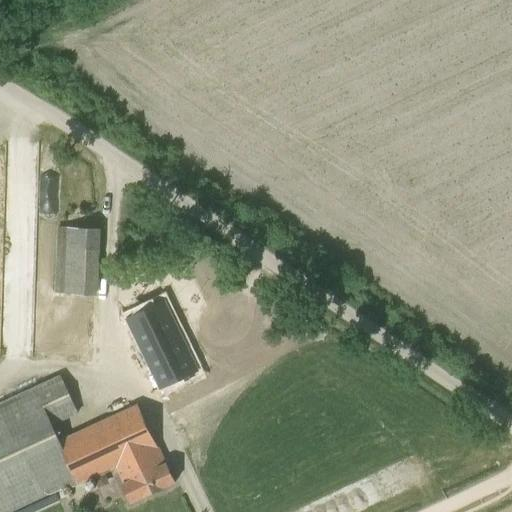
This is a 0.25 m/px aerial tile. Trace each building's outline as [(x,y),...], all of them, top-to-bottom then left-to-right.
[(62,8),(65,14),(72,11),(69,5),(62,8)] [(57,227),(54,293),(98,295),(101,230),(57,227)] [(157,279),(175,315),(200,304),(183,267),(157,279)] [(131,338),(155,392),(192,377),(168,321),(131,338)] [(79,414),(61,375),(0,403),(0,511),(11,511),(67,487),(69,489),(115,469),(122,485),(131,503),(175,483),(167,464),(166,464),(167,464),(138,405),(59,442),(52,428),(56,425),(79,414)]
